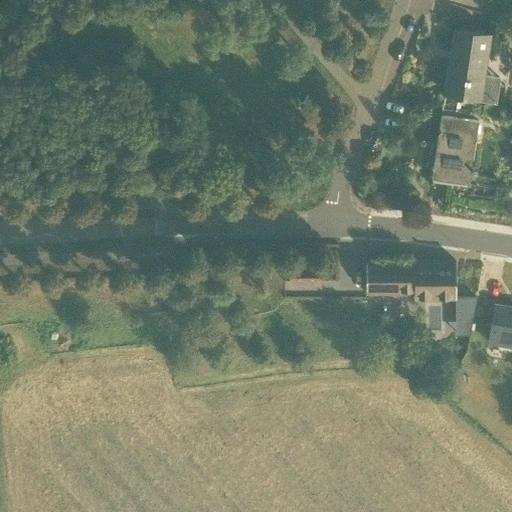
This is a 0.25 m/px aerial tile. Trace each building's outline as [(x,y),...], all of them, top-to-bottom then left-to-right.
[(490,34),(455,29),(455,30),(458,30),(454,60),(450,60),(445,93),(481,97),(490,34)] [(478,122),(441,115),(432,177),(469,183),(478,122)] [(289,261),(289,282),(322,282),(322,261),(289,261)] [(456,261),(367,261),(366,261),(365,293),(415,293),(415,297),(456,297),(456,261)] [(511,346),(511,307),(477,301),(469,354),(505,360),(508,346),(511,346)]
